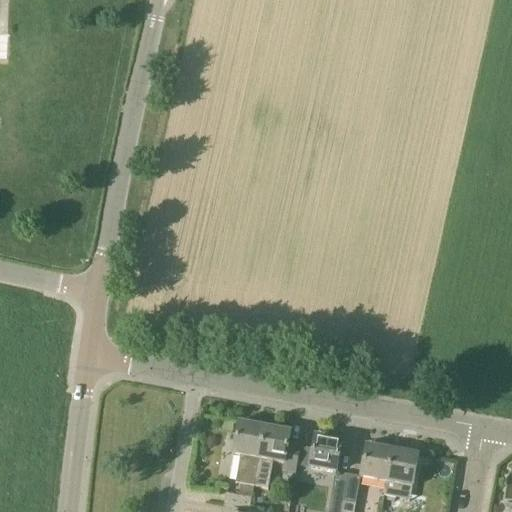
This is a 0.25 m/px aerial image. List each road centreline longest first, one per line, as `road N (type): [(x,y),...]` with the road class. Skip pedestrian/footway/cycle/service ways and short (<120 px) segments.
road 1 (tertiary): [(98,292),(157,0)]
road 2 (residential): [(483,427),(197,377)]
road 3 (tertiary): [(70,511),(88,355)]
road 4 (residential): [(174,511),(197,377)]
